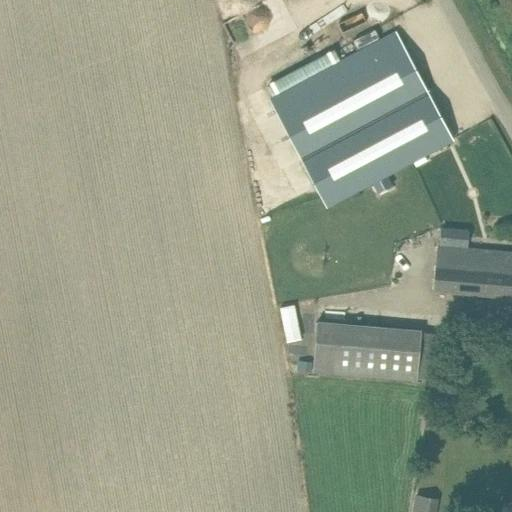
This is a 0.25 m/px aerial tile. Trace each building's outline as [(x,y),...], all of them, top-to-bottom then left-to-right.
[(248,29),(268,16),(259,2),(239,16),(248,29)] [(396,31),(270,98),(327,207),(455,140),(396,31)] [(435,290),(511,296),(511,251),(439,245),(435,290)] [(286,341),(304,337),(298,302),(280,306),(286,341)] [(421,332),(319,323),(315,371),(418,380),(421,332)] [(298,360),(297,370),(312,371),(313,361),(298,360)] [(415,494),(411,511),(436,511),(439,498),(415,494)]
